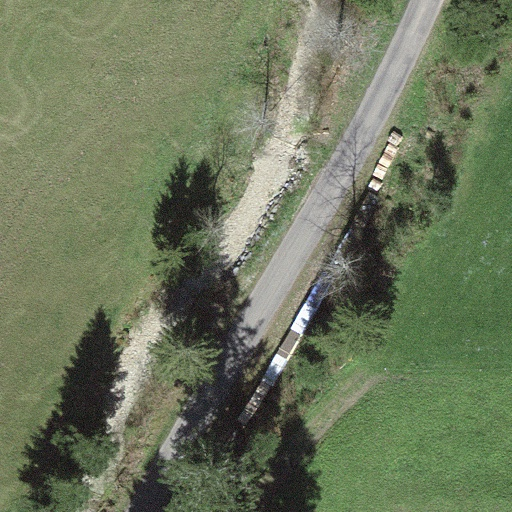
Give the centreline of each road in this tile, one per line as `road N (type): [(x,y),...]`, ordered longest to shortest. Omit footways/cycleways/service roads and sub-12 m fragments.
road 1 (track): [(142,511),(337,188),(422,0)]
road 2 (track): [(253,511),(356,384),(391,358)]
